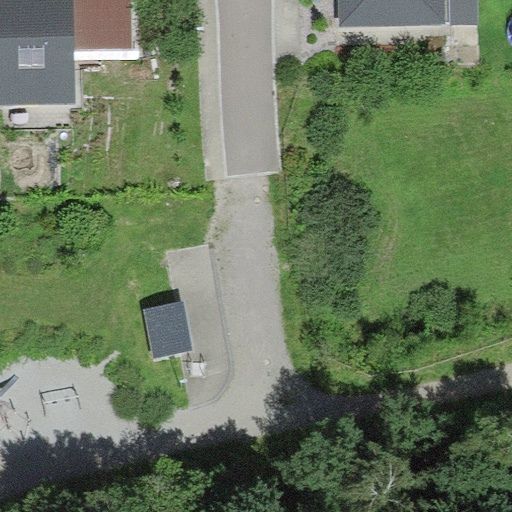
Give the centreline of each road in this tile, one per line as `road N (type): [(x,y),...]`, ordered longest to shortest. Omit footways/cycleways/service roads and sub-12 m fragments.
road 1 (track): [(0,495),(201,418),(276,405)]
road 2 (track): [(276,405),(511,364)]
road 3 (residential): [(249,0),(253,169)]
